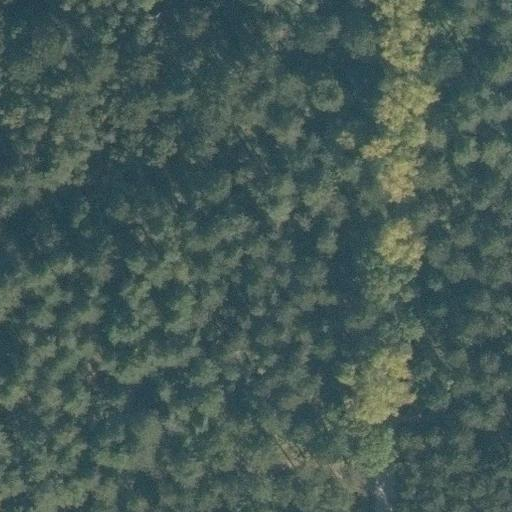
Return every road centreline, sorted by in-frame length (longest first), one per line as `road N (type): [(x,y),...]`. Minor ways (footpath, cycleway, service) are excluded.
road 1 (track): [(383,479),(173,466),(57,511)]
road 2 (track): [(511,410),(386,419)]
